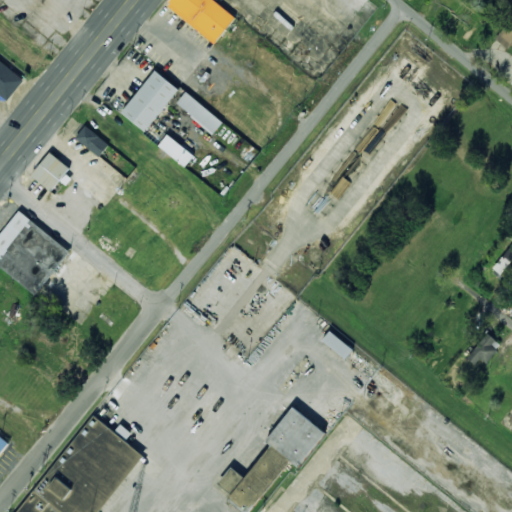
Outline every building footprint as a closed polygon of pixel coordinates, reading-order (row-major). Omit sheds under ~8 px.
[(170,0),(166,5),(215,43),(236,17),(214,0),(170,0)] [(511,17),(495,38),(508,49),(511,43),(511,17)] [(0,94),(8,100),(25,79),(0,58),(0,94)] [(146,131),(179,90),(156,71),(122,112),(146,131)] [(224,122),(186,92),(177,103),(214,134),(224,122)] [(110,145),(86,125),(76,138),(100,157),(110,145)] [(195,156),(168,134),(159,146),(185,167),(195,156)] [(70,168),(50,152),(32,176),(52,192),(70,168)] [(0,235),(0,266),(37,295),(71,251),(19,211),(0,235)] [(506,268),(511,272),(511,244),(493,270),(501,275),(506,268)] [(354,350),(331,331),(323,340),(346,359),(354,350)] [(475,365),(481,359),(486,363),(501,345),(488,334),(467,358),(475,365)] [(251,511),(289,460),(300,468),(327,432),(292,407),(267,442),(271,445),(247,478),(231,467),(219,484),(232,494),(230,497),(249,511),(251,511)] [(20,511),(101,511),(143,454),(126,442),(132,433),(121,424),(116,431),(92,414),(20,511)] [(0,435),(0,454),(9,442),(0,435)]
